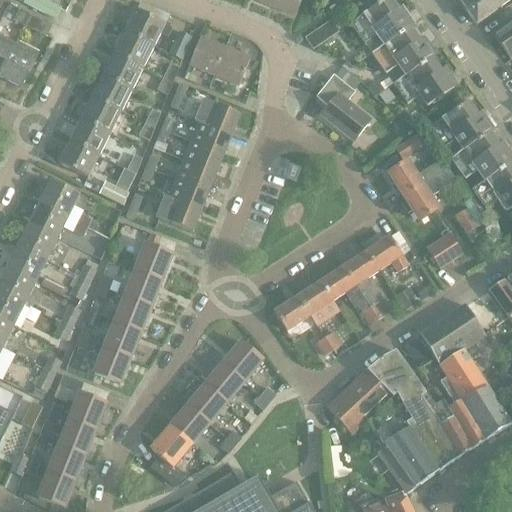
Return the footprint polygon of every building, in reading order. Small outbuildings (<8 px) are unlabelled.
[(25,0),(23,4),(34,9),(38,0),(25,0)] [(56,20),(61,10),(41,0),(38,0),(34,9),(56,20)] [(272,0),(270,7),(295,17),(302,0),(272,0)] [(376,36),(383,46),(384,46),(400,35),(400,34),(392,24),(406,14),(401,7),(398,10),(390,0),(384,0),(350,25),(364,44),(376,36)] [(511,0),(457,0),(477,26),(511,0)] [(136,11),(124,33),(153,47),(159,34),(168,39),(173,30),(144,15),(147,8),(139,4),(136,11)] [(14,21),(25,27),(30,16),(20,11),(14,21)] [(25,27),(47,38),(52,28),(30,16),(25,27)] [(334,20),(306,38),(313,50),(341,33),(334,20)] [(511,23),(493,37),(510,60),(511,58),(511,23)] [(398,66),(405,76),(421,65),(421,64),(413,54),(428,44),(422,37),(419,40),(410,27),(400,34),(400,35),(384,46),(383,46),(371,54),(386,75),(398,66)] [(124,33),(114,55),(142,69),(153,47),(124,33)] [(168,56),(181,61),(191,38),(180,34),(168,56)] [(0,76),(15,47),(0,38),(0,76)] [(189,67),(214,77),(225,50),(200,40),(189,67)] [(15,47),(0,76),(0,78),(21,89),(38,54),(18,43),(16,47),(15,47)] [(225,50),(214,77),(239,87),(249,60),(225,50)] [(114,55),(103,77),(131,91),(142,69),(114,55)] [(405,76),(393,84),(408,105),(419,96),(427,107),(442,96),(435,86),(450,75),(444,67),(441,70),(431,57),(421,64),(421,65),(405,76)] [(169,65),(163,79),(172,84),(178,69),(169,65)] [(334,77),(316,99),(328,108),(321,117),(353,143),(371,122),(347,103),(355,94),(353,92),(360,84),(342,70),(335,78),(334,77)] [(103,77),(92,99),(120,113),(131,91),(103,77)] [(157,92),(167,96),(172,84),(163,79),(157,92)] [(367,90),(374,98),(384,90),(377,82),(367,90)] [(178,86),(174,98),(182,101),(187,89),(178,86)] [(174,98),(169,109),(177,113),(182,101),(174,98)] [(92,99),(81,121),(109,135),(120,113),(92,99)] [(193,124),(197,125),(198,125),(231,138),(239,116),(202,102),(193,124)] [(456,142),(462,151),(463,151),(479,140),(478,139),(472,130),(486,120),(481,113),(477,115),(468,102),(429,130),(444,150),(456,142)] [(151,112),(145,125),(154,129),(160,115),(151,112)] [(165,120),(160,132),(168,135),(173,124),(165,120)] [(399,120),(395,125),(396,134),(400,138),(408,130),(399,120)] [(81,121),(70,142),(98,156),(109,135),(81,121)] [(139,138),(149,142),(154,129),(145,125),(139,138)] [(198,125),(197,125),(190,144),(223,157),(231,138),(198,125)] [(160,132),(155,144),(163,147),(168,135),(160,132)] [(477,172),(484,182),(501,171),(500,170),(493,161),(507,150),(502,142),(499,145),(489,132),(478,139),(479,140),(463,151),(462,151),(451,160),(466,180),(477,172)] [(403,163),(423,149),(416,138),(396,152),(403,163)] [(87,178),(98,156),(70,142),(59,164),(87,178)] [(190,144),(183,163),(216,176),(223,157),(190,144)] [(127,171),(135,175),(141,162),(133,158),(127,171)] [(149,158),(145,170),(153,173),(158,161),(149,158)] [(390,176),(405,200),(450,171),(443,161),(416,177),(407,165),(390,176)] [(183,163),(175,182),(208,195),(216,176),(183,163)] [(511,163),(500,170),(501,171),(484,182),(472,190),(486,211),(499,202),(506,212),(511,208),(511,163)] [(145,170),(140,181),(148,185),(153,173),(145,170)] [(450,171),(405,200),(421,223),(438,212),(430,199),(444,191),(446,194),(454,189),(452,185),(457,181),(450,171)] [(175,182),(168,200),(168,201),(201,214),(208,195),(175,182)] [(39,206),(88,230),(93,220),(83,214),(84,212),(74,207),(79,198),(50,183),(39,206)] [(123,208),(127,195),(104,184),(103,187),(99,196),(123,208)] [(93,187),(91,192),(99,196),(103,187),(98,185),(93,187)] [(134,196),(130,208),(138,211),(142,199),(134,196)] [(192,235),(201,214),(168,201),(168,200),(163,198),(155,220),(192,235)] [(478,228),(477,226),(484,222),(471,200),(464,206),(467,211),(457,218),(467,235),(478,228)] [(39,206),(28,227),(57,242),(63,230),(73,235),(74,234),(83,238),(88,230),(39,206)] [(125,219),(133,223),(138,211),(130,208),(125,219)] [(502,241),(496,223),(483,227),(489,245),(502,241)] [(28,227),(17,249),(46,263),(57,242),(28,227)] [(441,271),(463,256),(450,236),(427,250),(441,271)] [(145,249),(135,273),(160,283),(171,257),(156,251),(160,241),(151,237),(146,249),(145,249)] [(366,254),(379,273),(391,264),(398,274),(408,268),(389,239),(366,254)] [(17,249),(6,271),(35,285),(46,263),(17,249)] [(343,270),(379,322),(387,317),(375,299),(377,297),(367,281),(379,273),(366,254),(343,270)] [(84,266),(79,278),(78,280),(91,286),(97,272),(84,266)] [(320,285),(332,303),(345,295),(356,311),(358,309),(370,328),(379,322),(343,270),(320,285)] [(6,271),(0,283),(0,294),(24,307),(35,285),(6,271)] [(135,273),(125,298),(150,308),(160,283),(135,273)] [(102,278),(98,287),(109,292),(117,295),(121,285),(102,278)] [(70,297),(83,303),(91,286),(78,280),(73,289),(70,297)] [(509,318),(511,315),(511,293),(504,283),(490,292),(509,318)] [(297,300),(310,318),(332,303),(320,285),(297,300)] [(432,286),(418,295),(422,301),(436,293),(436,292),(432,286)] [(98,287),(95,297),(105,301),(109,292),(98,287)] [(0,294),(0,321),(13,329),(24,307),(0,294)] [(413,296),(401,305),(406,312),(418,304),(413,296)] [(125,298),(115,324),(140,334),(150,308),(125,298)] [(286,333),(310,318),(297,300),(274,315),(286,333)] [(69,307),(60,325),(72,331),(82,313),(69,307)] [(421,338),(448,379),(487,442),(511,426),(464,352),(485,338),(466,308),(421,338)] [(89,313),(85,324),(96,329),(100,318),(89,313)] [(0,321),(0,349),(2,350),(13,329),(0,321)] [(115,324),(105,349),(130,359),(140,334),(115,324)] [(54,337),(66,343),(72,331),(60,325),(54,337)] [(82,329),(78,338),(89,343),(93,333),(82,329)] [(325,341),(333,353),(343,347),(334,335),(325,341)] [(78,338),(74,347),(85,352),(89,343),(78,338)] [(326,358),(333,353),(325,341),(318,346),(326,358)] [(406,350),(418,368),(428,361),(416,343),(406,350)] [(242,346),(224,367),(244,384),(262,363),(242,346)] [(119,385),(130,359),(105,349),(94,375),(119,385)] [(369,372),(393,397),(396,394),(403,405),(424,391),(396,353),(382,360),(369,372)] [(49,358),(43,371),(55,377),(61,363),(49,358)] [(224,367),(206,389),(226,406),(244,384),(224,367)] [(46,394),(47,395),(55,377),(43,371),(35,389),(36,389),(46,394)] [(504,371),(498,375),(505,385),(511,381),(504,371)] [(352,436),(393,397),(369,372),(327,410),(352,436)] [(59,388),(60,388),(79,395),(83,385),(63,377),(59,388)] [(444,402),(472,451),(485,443),(487,442),(448,379),(441,383),(456,407),(450,410),(444,402)] [(36,389),(32,397),(42,402),(46,394),(36,389)] [(206,389),(188,410),(208,427),(226,406),(206,389)] [(267,390),(261,398),(269,404),(276,397),(267,390)] [(410,428),(438,473),(472,451),(444,402),(436,407),(424,391),(403,405),(411,419),(407,423),(410,428)] [(80,397),(69,423),(93,433),(104,406),(80,397)] [(255,405),(263,412),(269,404),(261,398),(255,405)] [(32,404),(28,411),(39,416),(42,409),(32,404)] [(52,404),(47,414),(58,418),(63,408),(52,404)] [(0,408),(0,444),(15,415),(0,408)] [(188,410),(170,431),(190,448),(208,427),(188,410)] [(28,411),(25,418),(35,423),(39,416),(28,411)] [(44,422),(45,423),(54,427),(58,418),(47,414),(44,422)] [(25,418),(21,425),(32,430),(35,423),(25,418)] [(69,423),(59,448),(83,458),(93,433),(69,423)] [(378,455),(407,497),(438,474),(438,473),(410,428),(393,441),(384,428),(374,435),(384,451),(378,455)] [(173,469),(190,448),(170,431),(152,453),(161,460),(152,470),(175,489),(184,478),(173,469)] [(233,433),(226,441),(234,447),(241,440),(233,433)] [(220,448),(228,455),(234,447),(226,441),(220,448)] [(59,448),(48,474),(73,484),(83,458),(59,448)] [(347,448),(325,450),(327,467),(328,482),(350,480),(347,448)] [(17,456),(10,473),(22,478),(24,473),(35,478),(43,459),(32,455),(30,461),(17,456)] [(62,510),(73,484),(48,474),(38,500),(62,510)] [(312,511),(297,484),(296,484),(269,499),(263,489),(258,479),(250,484),(242,488),(239,490),(230,476),(200,493),(183,503),(167,511),(312,511)] [(409,511),(403,496),(386,502),(387,503),(369,510),(367,506),(363,507),(364,510),(363,511),(409,511)]
